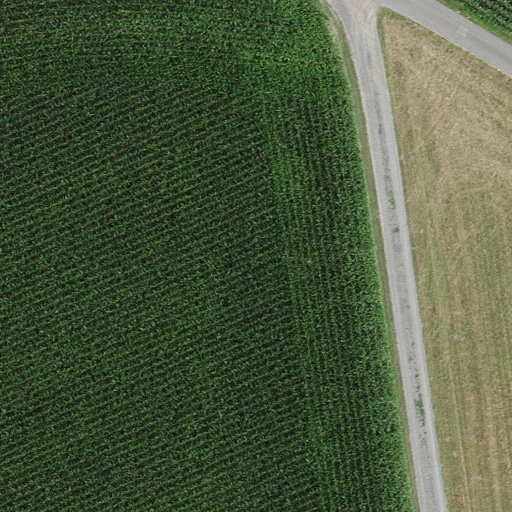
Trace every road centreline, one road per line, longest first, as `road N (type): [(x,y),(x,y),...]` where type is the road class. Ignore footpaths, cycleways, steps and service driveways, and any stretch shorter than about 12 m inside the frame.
road 1 (track): [(368,0),(436,511)]
road 2 (unclassified): [(511,69),(387,0)]
